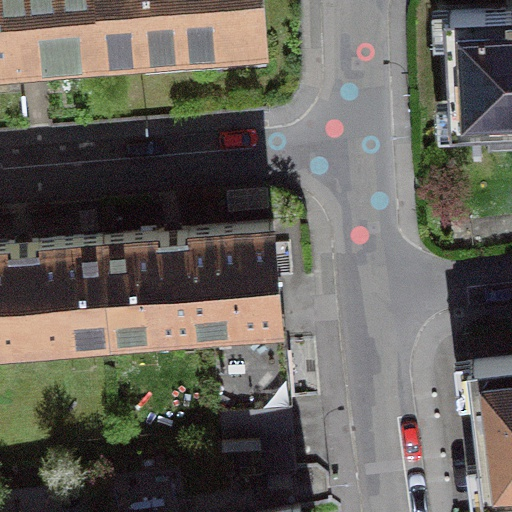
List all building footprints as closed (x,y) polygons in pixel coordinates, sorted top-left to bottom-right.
[(102,52),(97,0),(0,0),(0,60),(34,58),(102,52)] [(97,0),(102,52),(147,48),(147,43),(218,37),(218,42),(265,38),(261,0),(97,0)] [(511,6),(445,10),(451,126),(489,124),(489,133),(511,131),(511,6)] [(188,225),(103,232),(111,328),(215,319),(225,435),(291,429),(273,218),(188,225)] [(0,240),(0,336),(111,328),(103,232),(23,239),(0,240)] [(511,354),(467,360),(483,494),(511,490),(511,354)] [(228,469),(294,464),(293,447),(291,429),(225,435),(228,469)]
